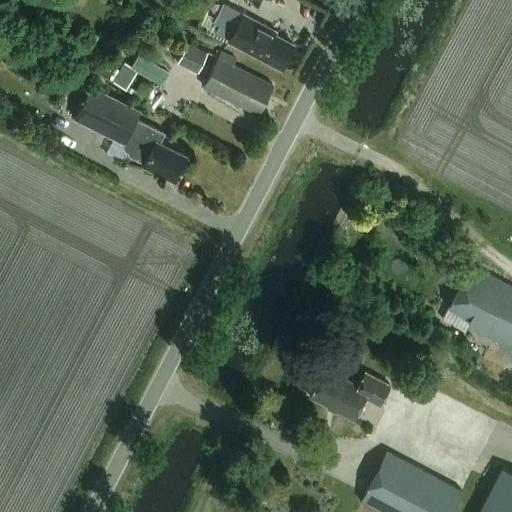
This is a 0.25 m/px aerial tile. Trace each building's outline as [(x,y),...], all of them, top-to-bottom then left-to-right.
[(240,0),(258,9),(262,0),(240,0)] [(281,69),(294,45),(274,34),(275,32),(226,6),(216,24),(232,32),(228,40),(281,69)] [(197,73),(207,54),(186,44),(177,62),(197,73)] [(257,114),(272,85),(232,66),(235,60),(221,52),(203,87),(257,114)] [(162,85),(168,74),(138,56),(132,68),(124,64),(113,82),(125,90),(137,70),(162,85)] [(174,182),(187,157),(159,143),(163,137),(134,123),(138,115),(88,90),(74,119),(131,147),(127,155),(144,164),(143,166),(174,182)] [(511,349),(511,288),(470,266),(449,307),(470,319),(468,323),(477,328),(468,343),(475,347),(483,333),(511,349)] [(379,405),(389,385),(365,372),(357,386),(324,368),(309,397),(352,419),(364,397),(379,405)] [(381,511),(450,511),(461,491),(386,451),(360,501),(381,511)] [(511,511),(511,472),(501,467),(478,511),(511,511)]
